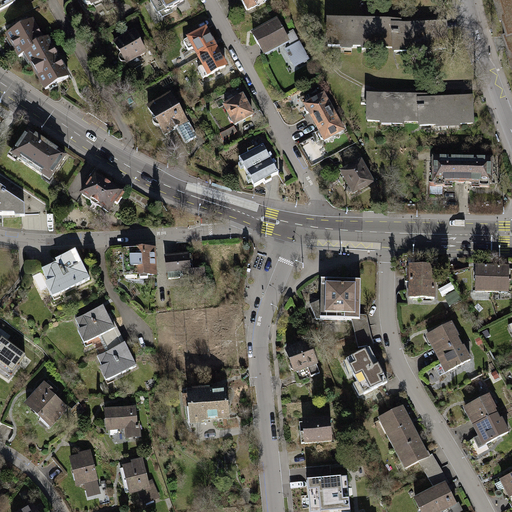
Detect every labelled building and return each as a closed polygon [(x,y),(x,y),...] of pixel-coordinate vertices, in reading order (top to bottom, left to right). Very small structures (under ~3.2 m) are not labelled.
[(0,0),(0,15),(21,3),(18,0),(0,0)] [(109,0),(84,0),(85,0),(84,3),(83,5),(84,7),(86,9),(88,9),(90,9),(91,11),(109,0)] [(150,0),(159,15),(183,2),(182,0),(150,0)] [(272,0),(242,0),(241,1),(249,16),(275,4),(272,0)] [(502,21),(507,38),(503,39),(509,55),(511,55),(511,58),(511,0),(496,0),(497,1),(498,0),(504,21),(502,21)] [(336,21),(326,21),(326,46),(392,47),(392,51),(445,49),(443,24),(434,25),(434,27),(399,29),(399,36),(393,36),(392,26),(336,24),(336,21)] [(20,61),(26,58),(47,46),(34,22),(7,37),(20,61)] [(277,24),(252,37),(264,59),(289,45),(291,49),(283,53),(294,73),(311,64),(295,34),(285,39),(277,24)] [(217,53),(206,30),(183,42),(188,51),(193,48),(199,62),(217,53)] [(148,58),(133,34),(113,46),(119,57),(119,59),(119,61),(123,64),(127,71),(148,58)] [(47,46),(26,58),(48,96),(72,81),(50,44),(47,46)] [(227,71),(217,53),(199,62),(204,71),(199,74),(204,84),(227,71)] [(190,125),(171,94),(148,108),(153,117),(153,119),(152,122),(153,124),(155,128),(158,129),(165,140),(180,131),(188,144),(198,138),(190,125)] [(323,95),(305,105),(304,109),(306,114),(310,114),(316,126),(334,116),(323,95)] [(376,96),(366,95),(365,121),(379,121),(379,120),(401,120),(401,122),(418,122),(418,125),(435,124),(435,123),(457,122),(457,124),(471,123),(470,98),(459,98),(460,102),(424,103),(424,111),(419,111),(418,100),(376,99),(376,96)] [(245,97),(226,108),(230,116),(229,119),(232,124),(234,124),(234,128),(257,120),(245,97)] [(334,116),(316,126),(321,134),(320,138),(323,144),(326,144),(344,134),(334,116)] [(237,134),(234,128),(220,136),(224,142),(237,134)] [(71,159),(31,132),(13,159),(53,185),(71,159)] [(250,155),(239,161),(256,189),(265,183),(267,186),(273,182),(272,180),(280,175),(264,147),(256,152),(254,149),(248,153),(250,155)] [(461,159),(432,158),(432,182),(427,182),(427,194),(441,195),(441,186),(443,186),(443,183),(460,183),(461,159)] [(489,160),(461,159),(460,183),(478,183),(478,186),(488,187),(489,160)] [(364,164),(341,176),(354,201),(376,190),(364,164)] [(127,194),(97,175),(83,198),(93,205),(93,208),(98,211),(102,210),(112,217),(127,194)] [(0,190),(0,219),(17,217),(18,223),(28,222),(27,208),(0,190)] [(155,249),(123,250),(124,275),(140,275),(140,279),(148,278),(148,274),(155,274),(155,249)] [(57,262),(42,270),(55,297),(90,279),(75,250),(55,260),(57,262)] [(192,255),(167,256),(169,286),(207,284),(207,270),(193,271),(192,255)] [(406,273),(406,282),(435,283),(435,266),(410,265),(409,273),(406,273)] [(492,266),(476,266),(475,291),(492,292),(492,266)] [(509,267),(492,266),(492,292),(508,292),(509,267)] [(361,281),(325,281),(324,300),(310,306),(316,319),(352,320),(360,321),(360,315),(361,281)] [(409,290),(409,298),(434,298),(435,283),(406,282),(406,290),(409,290)] [(456,293),(450,297),(453,304),(460,300),(456,293)] [(100,308),(75,321),(87,343),(100,336),(114,329),(105,311),(102,312),(100,308)] [(366,315),(360,315),(360,321),(352,320),(355,335),(369,332),(366,315)] [(451,324),(429,335),(433,343),(431,344),(436,354),(459,343),(456,337),(458,337),(451,324)] [(104,344),(118,337),(114,329),(100,336),(104,344)] [(369,332),(355,335),(358,348),(373,346),(369,332)] [(118,337),(104,344),(108,352),(122,345),(118,337)] [(0,375),(8,381),(26,356),(2,338),(0,341),(0,375)] [(308,343),(287,351),(299,382),(320,374),(308,343)] [(459,343),(436,354),(441,365),(435,368),(440,376),(470,360),(463,347),(461,348),(459,343)] [(108,352),(98,358),(109,381),(137,367),(125,344),(122,345),(108,352)] [(378,366),(369,348),(346,361),(355,378),(378,366)] [(388,383),(378,366),(355,378),(364,395),(388,383)] [(49,380),(26,404),(54,430),(70,412),(53,396),(59,390),(49,380)] [(195,396),(191,396),(195,429),(234,424),(229,391),(210,393),(209,390),(194,392),(195,396)] [(468,416),(473,427),(497,415),(494,409),(495,408),(489,395),(467,407),(471,415),(468,416)] [(411,424),(402,408),(382,418),(391,435),(411,424)] [(138,410),(106,414),(108,436),(126,434),(127,444),(144,442),(142,428),(140,428),(138,410)] [(474,439),(479,448),(508,432),(501,418),(499,419),(497,415),(473,427),(478,437),(474,439)] [(330,419),(299,421),(301,444),(332,442),(330,419)] [(419,440),(411,424),(391,435),(399,451),(419,440)] [(428,457),(419,440),(399,451),(408,468),(418,462),(428,457)] [(92,453),(70,458),(79,490),(86,488),(89,500),(103,497),(92,453)] [(432,455),(428,457),(418,462),(427,476),(440,468),(432,455)] [(133,466),(124,469),(132,499),(140,496),(144,508),(162,500),(153,481),(150,482),(144,461),(132,464),(133,466)] [(440,468),(427,476),(435,490),(445,484),(445,485),(448,483),(440,468)] [(506,488),(510,497),(511,495),(511,474),(502,480),(502,481),(495,484),(499,491),(506,488)] [(351,511),(348,479),(308,483),(310,511),(351,511)] [(445,485),(445,484),(435,490),(415,500),(421,511),(441,511),(456,504),(445,485)]
